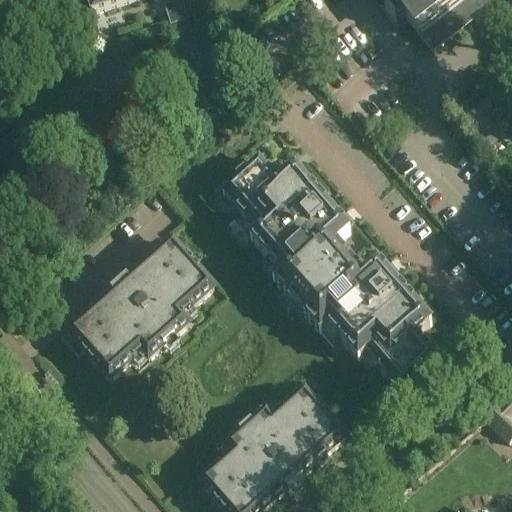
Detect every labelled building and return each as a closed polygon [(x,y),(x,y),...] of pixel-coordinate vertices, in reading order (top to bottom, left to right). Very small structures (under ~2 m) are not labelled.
[(134,0),(85,0),(91,19),(136,5),(134,0)] [(511,0),(389,0),(431,53),(500,0),(511,0)] [(182,4),(167,9),(174,29),(189,24),(182,4)] [(212,107),(231,99),(219,70),(199,78),(212,107)] [(176,136),(205,123),(201,115),(212,110),(197,77),(158,94),(176,136)] [(476,83),(454,103),(467,117),(476,108),(489,97),(476,83)] [(259,165),(222,198),(243,221),(279,188),(259,165)] [(279,188),(243,221),(258,238),(250,245),(281,279),(273,286),(320,340),(328,333),(358,367),(366,360),(385,381),(421,349),(417,344),(432,331),(408,304),(394,288),(380,272),(377,269),(363,282),(336,252),(350,238),(349,237),(335,222),(296,177),(281,190),(279,188)] [(183,323),(215,295),(175,249),(130,288),(128,286),(113,299),(115,302),(71,341),(111,386),(143,358),(150,366),(190,330),(183,323)] [(421,349),(385,381),(402,401),(416,389),(439,369),(437,366),(436,366),(424,352),(423,351),(421,349)] [(234,461),(202,489),(222,511),(267,511),(287,495),(289,498),(304,485),(302,482),(346,443),(306,397),(274,426),(267,418),(227,453),(234,461)] [(511,398),(484,425),(509,450),(511,447),(511,424),(508,421),(511,417),(511,398)]
